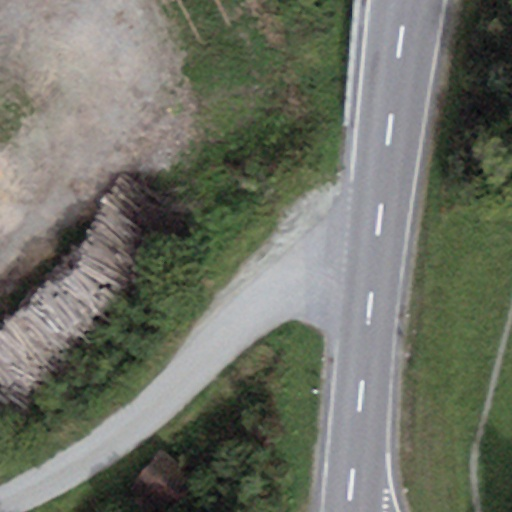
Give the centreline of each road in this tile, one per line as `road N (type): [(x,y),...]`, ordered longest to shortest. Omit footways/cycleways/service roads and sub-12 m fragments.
road 1 (secondary): [(408,0),(386,125),(347,511)]
road 2 (track): [(375,262),(343,258),(295,273),(244,311),(139,421),(0,497)]
